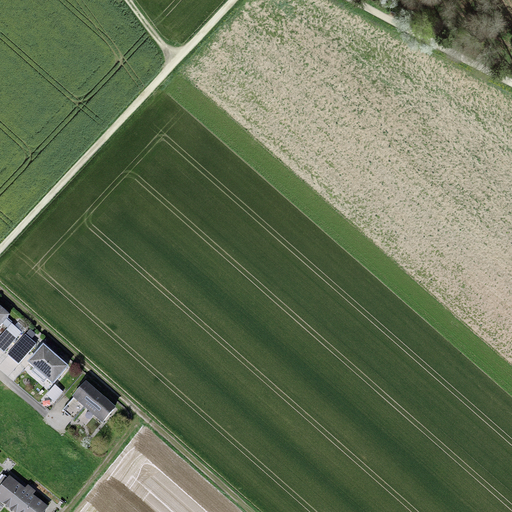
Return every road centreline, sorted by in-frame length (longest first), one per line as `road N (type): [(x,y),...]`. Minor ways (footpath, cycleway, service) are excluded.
road 1 (track): [(234,0),(0,249)]
road 2 (track): [(62,511),(141,415),(0,288)]
road 3 (track): [(511,76),(358,0)]
road 4 (track): [(141,415),(252,511)]
